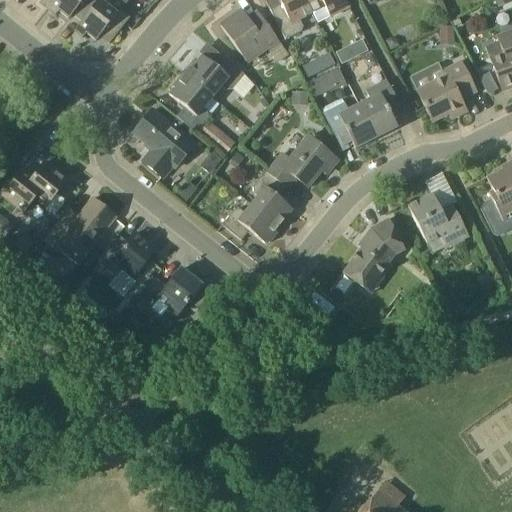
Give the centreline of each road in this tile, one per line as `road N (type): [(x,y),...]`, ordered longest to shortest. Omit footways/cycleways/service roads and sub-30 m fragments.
road 1 (residential): [(511,122),(372,179),(270,286),(249,281),(115,177),(103,157),(101,101)]
road 2 (track): [(125,417),(511,315)]
road 3 (residential): [(125,417),(0,318)]
road 4 (residential): [(192,0),(101,101)]
road 5 (track): [(0,450),(125,417)]
road 6 (residential): [(101,101),(0,24)]
